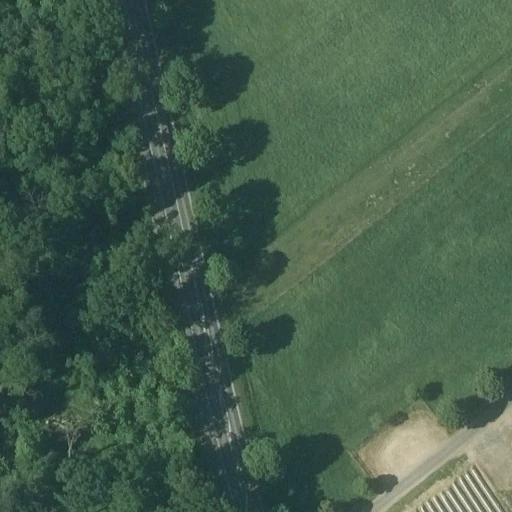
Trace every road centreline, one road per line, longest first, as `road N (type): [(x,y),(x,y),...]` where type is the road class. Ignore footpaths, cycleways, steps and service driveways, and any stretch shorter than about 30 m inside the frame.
road 1 (secondary): [(255,511),(123,0)]
road 2 (residential): [(511,407),(382,511)]
